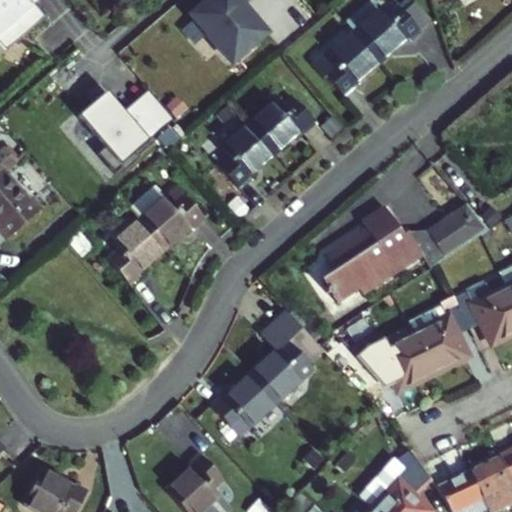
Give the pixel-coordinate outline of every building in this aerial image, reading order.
[(0,0),(0,43),(6,50),(44,17),(31,1),(27,4),(24,0),(0,0)] [(237,0),(208,0),(190,15),(232,64),(268,32),(254,16),(253,17),(237,0)] [(382,8),(354,32),(379,61),(407,37),(409,39),(419,30),(396,5),(387,14),(382,8)] [(351,86),(379,61),(354,32),(328,55),(325,52),(311,63),(324,78),(327,75),(345,96),(353,89),(351,86)] [(148,90),(136,101),(161,130),(174,120),(148,90)] [(135,153),(161,130),(136,101),(123,112),(109,95),(96,105),(87,95),(86,95),(93,103),(78,116),(104,147),(97,153),(115,174),(137,155),(135,153)] [(276,99),(248,124),(274,153),(302,129),(304,131),(314,123),(291,97),(281,106),(276,99)] [(247,177),(274,153),(248,124),(222,147),(227,153),(216,162),(240,188),(250,179),(247,177)] [(6,148),(12,155),(14,153),(15,152),(8,145),(6,148)] [(16,156),(14,153),(12,155),(6,148),(4,146),(0,150),(0,178),(6,173),(18,162),(14,158),(16,156)] [(0,232),(6,239),(29,220),(41,209),(31,198),(29,200),(6,173),(0,178),(0,232)] [(128,208),(138,219),(164,249),(192,224),(195,227),(204,219),(181,193),(173,201),(167,194),(164,196),(154,185),(128,208)] [(175,186),(167,194),(173,201),(181,193),(175,186)] [(426,231),(444,259),(448,256),(489,230),(467,205),(426,231)] [(320,280),(335,302),(356,289),(360,295),(421,257),(406,233),(400,237),(383,210),(359,225),(363,231),(354,237),(356,241),(344,249),(342,245),(323,257),(333,271),(320,280)] [(137,273),(164,249),(138,219),(111,243),(117,250),(106,259),(129,285),(139,276),(137,273)] [(426,231),(411,241),(421,257),(429,269),(444,259),(426,231)] [(511,294),(511,266),(501,272),(509,288),(511,294)] [(462,314),(470,330),(483,323),(493,343),(511,333),(511,294),(509,288),(493,296),(486,283),(455,299),(459,306),(462,314)] [(317,341),(286,307),(259,332),(276,350),(249,375),(275,403),(302,378),(296,372),(322,348),(317,341)] [(357,341),(384,324),(375,310),(349,327),(357,341)] [(417,342),(433,374),(467,356),(457,337),(470,330),(462,314),(448,321),(445,314),(412,331),(417,342)] [(381,354),(369,360),(376,376),(388,370),(399,391),(433,374),(417,342),(384,359),(381,354)] [(275,403),(249,375),(223,398),(221,396),(211,405),(234,430),(244,421),(249,427),(275,403)] [(429,511),(414,498),(429,482),(419,466),(405,446),(359,496),(370,507),(375,511),(429,511)] [(511,449),(500,455),(511,479),(511,449)] [(194,466),(167,491),(186,511),(221,511),(227,507),(218,496),(220,495),(213,487),(223,478),(201,454),(190,463),(194,466)] [(511,479),(500,455),(470,470),(488,506),(491,511),(511,501),(511,479)] [(74,487),(42,470),(23,504),(38,511),(76,511),(88,490),(76,483),(74,487)] [(438,486),(449,511),(477,511),(488,506),(470,470),(438,486)]
